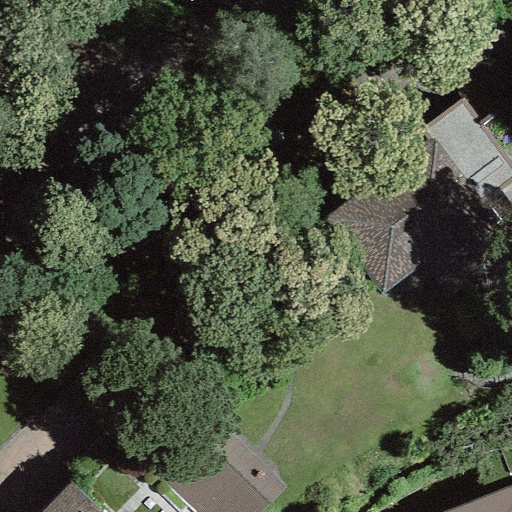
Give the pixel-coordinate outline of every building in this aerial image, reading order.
[(511,184),(511,163),(466,99),(427,126),(482,205),(511,184)] [(370,189),(325,220),(381,299),(425,269),(439,288),(508,239),(482,205),(427,126),(358,175),(370,189)] [(191,511),(264,511),(289,487),(215,413),(154,474),(191,511)] [(100,511),(72,485),(45,511),(100,511)] [(511,511),(511,485),(444,511),(511,511)]
